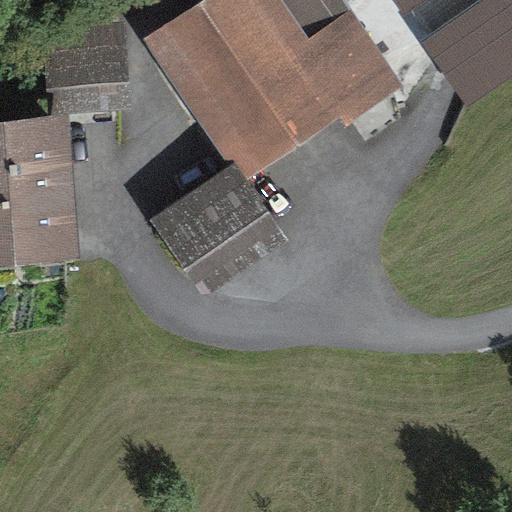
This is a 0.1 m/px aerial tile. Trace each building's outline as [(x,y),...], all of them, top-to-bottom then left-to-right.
[(294,31),(269,0),(183,0),(145,30),(242,156),(322,95),(343,102),(404,78),(351,8),(294,31)] [(511,0),(402,0),(468,93),(511,62),(511,0)] [(115,90),(112,27),(47,29),(50,93),(115,90)] [(0,264),(89,255),(75,121),(0,128),(0,264)] [(273,220),(229,161),(152,219),(196,277),(273,220)]
